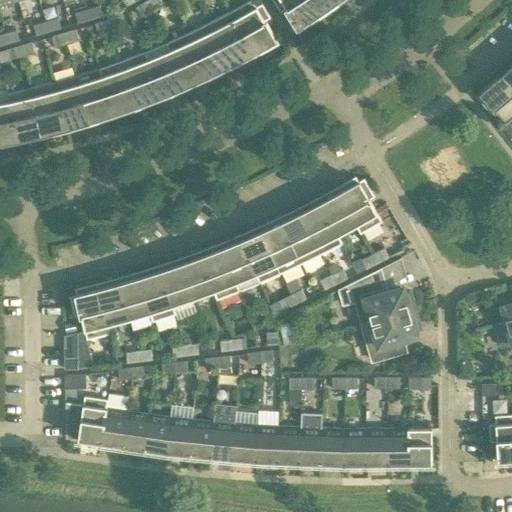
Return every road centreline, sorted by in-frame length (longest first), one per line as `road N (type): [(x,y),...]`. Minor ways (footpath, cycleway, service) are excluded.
road 1 (residential): [(29,280),(207,233),(373,154)]
road 2 (residential): [(28,205),(120,183),(320,95),(346,101)]
road 3 (residential): [(449,481),(448,285)]
road 4 (residential): [(0,435),(32,435),(29,280)]
road 5 (residential): [(448,285),(373,154)]
road 6 (residential): [(427,43),(462,92),(511,44)]
